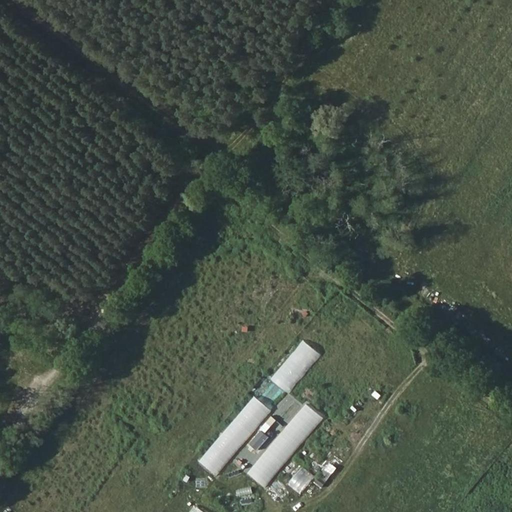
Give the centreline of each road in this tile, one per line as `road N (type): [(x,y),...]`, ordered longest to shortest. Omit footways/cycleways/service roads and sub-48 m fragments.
road 1 (track): [(0,445),(340,0)]
road 2 (track): [(23,0),(224,150)]
